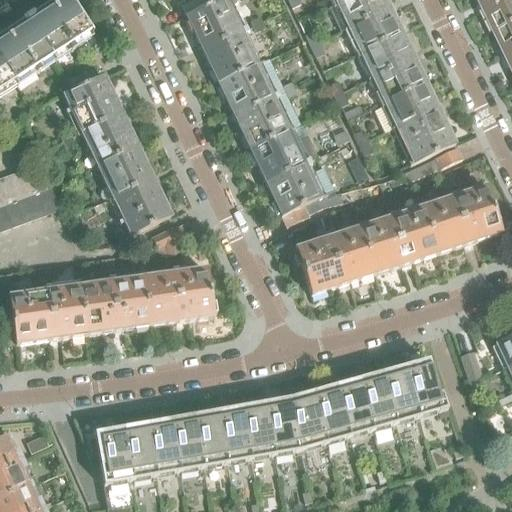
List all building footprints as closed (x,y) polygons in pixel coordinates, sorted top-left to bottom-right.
[(37,72),(66,52),(69,57),(74,54),(71,49),(91,36),(67,0),(62,0),(0,40),(0,67),(13,87),(33,75),(35,78),(39,76),(37,72)] [(207,10),(202,0),(201,0),(181,10),(186,21),(207,10)] [(300,7),(297,0),(285,0),(291,11),(300,7)] [(331,0),(333,4),(330,5),(331,8),(349,0),(331,0)] [(394,22),(387,8),(384,2),(386,1),(385,0),(349,0),(331,8),(332,11),(336,9),(347,32),(357,54),(354,56),(355,59),(401,37),(399,32),(401,31),(396,21),(394,22)] [(511,0),(476,0),(494,37),(511,29),(511,0)] [(240,33),(225,2),(207,10),(186,21),(185,21),(187,25),(184,26),(189,37),(192,35),(199,49),(211,74),(208,75),(213,86),(216,85),(217,88),(258,69),(257,68),(243,39),(249,36),(246,30),(240,33)] [(262,26),(259,20),(249,25),(252,30),(262,26)] [(312,32),(307,22),(299,26),(303,36),(312,32)] [(265,31),(262,26),(252,30),(255,36),(265,31)] [(511,29),(494,37),(511,74),(511,29)] [(319,45),(313,34),(304,38),(309,49),(319,45)] [(418,72),(411,57),(408,52),(410,51),(405,41),(403,42),(401,37),(355,59),(356,62),(360,60),(381,104),(377,106),(378,108),(425,86),(422,82),(424,81),(420,71),(418,72)] [(324,56),(319,45),(309,49),(315,61),(324,56)] [(296,97),(293,91),(290,86),(281,90),(268,63),(257,68),(258,69),(217,88),(219,91),(216,92),(221,103),(224,101),(242,140),(239,141),(244,152),(247,151),(249,154),(289,134),(300,129),(287,102),(296,97)] [(0,96),(13,87),(0,67),(0,96)] [(94,85),(94,83),(89,74),(67,85),(72,95),(94,85)] [(130,137),(110,96),(112,95),(107,84),(105,85),(103,81),(94,85),(72,95),(63,100),(69,113),(64,116),(66,118),(71,116),(83,141),(86,140),(100,169),(137,151),(135,147),(137,146),(132,136),(130,137)] [(342,96),(337,84),(328,88),(333,100),(342,96)] [(448,135),(439,116),(437,112),(434,107),(432,101),(434,100),(429,90),(427,91),(425,86),(378,108),(380,111),(373,115),(383,136),(394,132),(410,165),(407,167),(409,170),(454,148),(453,145),(454,144),(450,134),(448,135)] [(348,107),(342,96),(333,100),(339,112),(348,107)] [(347,122),(362,115),(359,109),(344,116),(347,122)] [(310,178),(306,171),(312,168),(310,165),(315,162),(317,162),(301,129),(300,129),(289,134),(249,154),(250,157),(247,158),(253,169),(255,168),(262,182),(265,187),(267,192),(274,206),(271,207),(276,218),(279,217),(281,220),(303,210),(309,207),(314,205),(320,201),(321,201),(333,194),(323,171),(310,178)] [(367,145),(361,133),(352,137),(358,150),(367,145)] [(72,141),(70,136),(60,140),(63,146),(72,141)] [(75,147),(72,141),(63,146),(65,152),(75,147)] [(373,158),(367,145),(358,150),(364,162),(373,158)] [(163,206),(143,164),(145,163),(140,153),(138,154),(137,151),(100,169),(115,199),(111,200),(123,224),(118,226),(119,230),(124,227),(130,240),(170,221),(168,216),(170,215),(165,205),(163,206)] [(456,152),(434,163),(439,172),(439,173),(461,163),(456,152)] [(328,164),(325,158),(317,162),(315,162),(318,168),(328,164)] [(434,163),(429,165),(433,174),(439,172),(434,163)] [(429,165),(423,168),(427,177),(433,174),(429,165)] [(50,191),(39,167),(26,172),(35,196),(39,195),(50,191)] [(423,168),(418,171),(422,180),(427,177),(423,168)] [(418,171),(412,173),(416,182),(422,180),(418,171)] [(35,196),(26,172),(13,177),(22,201),(26,200),(35,196)] [(412,173),(407,176),(411,185),(416,182),(412,173)] [(407,176),(401,178),(401,179),(405,188),(411,185),(407,176)] [(22,201),(13,177),(1,181),(10,206),(14,204),(22,201)] [(455,188),(452,177),(446,179),(449,190),(455,188)] [(449,190),(446,179),(440,181),(443,192),(449,190)] [(10,206),(1,181),(0,181),(0,209),(1,209),(10,206)] [(60,213),(50,191),(39,195),(47,218),(60,213)] [(501,233),(498,223),(495,224),(484,192),(453,203),(421,213),(436,259),(496,239),(497,236),(498,234),(501,233)] [(39,195),(35,196),(26,200),(35,222),(47,218),(39,195)] [(340,197),(333,199),(336,209),(342,208),(340,197)] [(389,198),(383,200),(385,206),(386,211),(393,209),(391,203),(389,198)] [(333,199),(327,200),(330,211),(336,209),(333,199)] [(26,200),(22,201),(14,204),(22,227),(35,222),(26,200)] [(321,201),(320,201),(324,212),(330,211),(327,200),(321,201)] [(385,206),(383,200),(377,202),(380,213),(386,211),(385,206)] [(320,201),(314,205),(319,214),(322,212),(323,212),(324,212),(320,201)] [(14,204),(10,206),(1,209),(10,232),(22,227),(14,204)] [(112,212),(108,204),(103,207),(93,212),(96,217),(105,212),(106,215),(112,212)] [(314,205),(309,207),(313,217),(319,214),(314,205)] [(309,207),(303,210),(308,219),(313,217),(309,207)] [(1,209),(0,209),(0,235),(10,232),(1,209)] [(303,210),(281,220),(286,230),(286,231),(308,221),(308,220),(308,219),(303,210)] [(436,259),(421,213),(358,233),(373,279),(436,259)] [(329,230),(325,219),(319,221),(321,227),(323,232),(329,230)] [(319,221),(313,223),(315,229),(317,234),(323,232),(321,227),(319,221)] [(175,231),(151,242),(156,253),(163,250),(174,244),(178,242),(180,242),(175,231)] [(373,279),(358,233),(327,243),(295,254),(296,258),(293,259),(296,269),(299,268),(310,300),(373,279)] [(174,244),(163,250),(166,255),(177,250),(174,244)] [(163,250),(156,253),(162,263),(168,260),(166,255),(163,250)] [(177,250),(166,255),(168,260),(179,255),(177,250)] [(210,307),(210,304),(206,279),(205,279),(205,274),(142,283),(148,331),(212,322),(212,318),(216,318),(214,307),(210,307)] [(148,331),(142,283),(79,292),(85,340),(148,331)] [(85,340),(79,292),(9,301),(11,324),(14,348),(15,350),(85,340)] [(14,348),(11,324),(0,326),(0,329),(3,350),(14,348)] [(511,370),(511,332),(511,333),(511,335),(511,340),(495,348),(495,349),(492,351),(503,375),(511,370)] [(481,380),(473,356),(460,360),(468,385),(476,382),(481,380)] [(438,399),(428,367),(421,369),(414,371),(413,370),(404,372),(403,372),(404,374),(419,422),(437,417),(446,414),(441,398),(438,399)] [(511,370),(503,375),(511,393),(511,370)] [(492,379),(500,375),(498,371),(490,375),(492,379)] [(419,422),(404,374),(398,375),(398,376),(391,378),(390,376),(381,379),(381,378),(380,378),(381,380),(396,428),(419,422)] [(396,428),(381,380),(375,382),(368,384),(367,383),(358,385),(357,385),(358,386),(373,435),(396,428)] [(481,393),(476,382),(468,385),(468,386),(473,396),(481,393)] [(373,435),(358,386),(352,388),(352,389),(345,391),(344,389),(335,392),(335,391),(334,391),(335,393),(349,441),(373,435)] [(349,441),(335,393),(329,395),(321,397),(321,396),(312,398),(311,398),(311,399),(326,448),(349,441)] [(500,409),(511,403),(511,400),(511,398),(498,404),(500,409)] [(326,448),(311,399),(305,401),(305,402),(298,404),(297,402),(288,405),(288,404),(287,404),(288,406),(296,455),(321,449),(326,448)] [(296,455),(288,406),(282,407),(282,408),(274,409),(274,407),(265,409),(265,408),(264,409),(264,410),(272,460),(296,455)] [(272,460),(264,410),(258,411),(259,412),(251,413),(251,412),(241,413),(240,413),(241,414),(249,464),(269,460),(272,460)] [(249,464),(241,414),(235,415),(235,416),(227,417),(227,416),(218,417),(217,417),(217,419),(225,468),(249,464)] [(225,468),(217,419),(211,420),(204,422),(203,420),(194,422),(194,421),(193,421),(193,423),(202,472),(225,468)] [(202,472),(193,423),(187,424),(180,426),(180,424),(170,426),(170,425),(170,427),(178,477),(202,472)] [(178,477),(170,427),(164,428),(164,429),(156,430),(156,428),(147,430),(147,429),(146,429),(146,431),(154,481),(178,477)] [(154,481),(146,431),(140,432),(140,433),(133,434),(132,432),(123,434),(123,433),(122,434),(123,435),(131,485),(154,481)] [(131,485),(123,435),(117,436),(117,437),(109,438),(109,437),(100,438),(99,438),(99,440),(104,469),(99,470),(102,491),(110,489),(131,485)] [(0,476),(17,468),(13,460),(9,461),(4,449),(7,447),(6,443),(0,445),(0,476)] [(462,460),(458,449),(451,452),(454,463),(462,460)] [(433,453),(428,454),(435,473),(451,467),(450,463),(433,453)] [(22,491),(17,480),(21,478),(17,468),(0,476),(0,504),(28,492),(26,489),(22,491)] [(386,485),(383,474),(375,476),(378,487),(386,485)] [(0,511),(36,511),(35,507),(31,509),(26,498),(29,496),(28,492),(0,504),(0,511)] [(311,506),(309,495),(301,497),(304,508),(311,506)]
